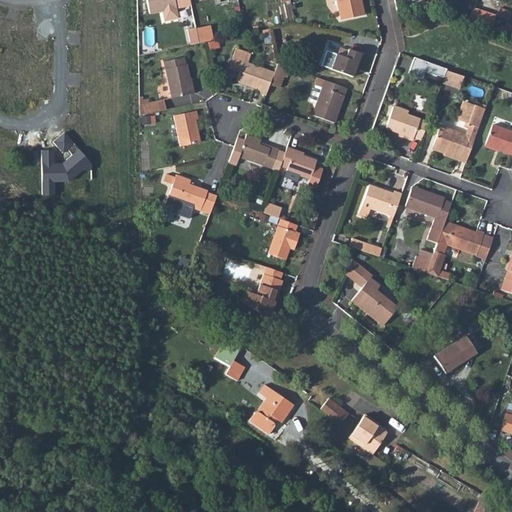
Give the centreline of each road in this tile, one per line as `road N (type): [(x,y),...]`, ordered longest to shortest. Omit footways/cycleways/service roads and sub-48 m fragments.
road 1 (residential): [(354,146),(310,304),(326,330),(511,469)]
road 2 (track): [(247,388),(259,376),(300,404),(304,449),(375,511)]
road 3 (residential): [(0,119),(30,128),(57,112),(56,0)]
road 4 (residential): [(504,199),(354,146)]
road 5 (residential): [(379,0),(389,45),(354,146)]
road 6 (residential): [(227,116),(250,112),(354,146)]
